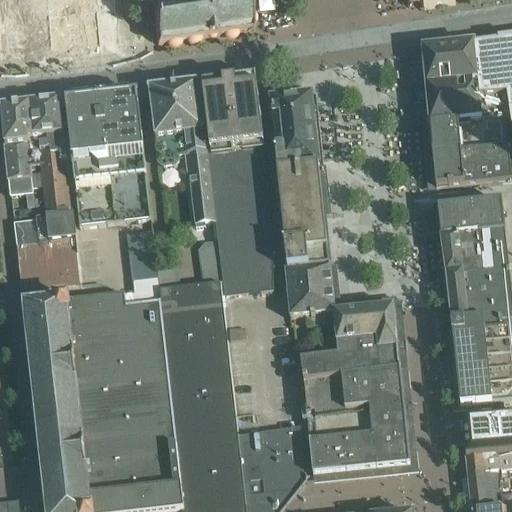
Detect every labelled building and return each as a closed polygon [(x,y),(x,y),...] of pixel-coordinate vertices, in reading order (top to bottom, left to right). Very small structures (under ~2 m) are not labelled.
[(0,0),(0,65),(24,63),(24,61),(69,56),(66,28),(64,29),(61,0),(0,0)] [(194,0),(153,6),(157,46),(253,31),(248,0),(194,0)] [(511,42),(477,47),(475,48),(479,101),(507,98),(511,120),(511,128),(511,42)] [(479,101),(475,48),(429,53),(424,59),(431,130),(504,121),(511,120),(507,98),(479,101)] [(206,120),(203,120),(204,129),(208,128),(213,173),(209,173),(211,191),(223,190),(224,200),(216,200),(221,243),(222,252),(224,282),(225,301),(274,295),(277,246),(257,90),(236,93),(235,85),(237,85),(237,84),(234,84),(234,85),(225,87),(225,85),(222,85),(222,87),(224,86),(224,90),(204,92),(204,89),(206,89),(206,87),(203,88),(206,120)] [(203,120),(199,88),(150,94),(159,167),(164,171),(176,170),(180,164),(179,160),(186,159),(187,171),(185,171),(186,183),(189,183),(189,184),(190,184),(196,227),(215,224),(211,191),(209,173),(204,129),(203,120)] [(137,96),(66,104),(74,178),(81,177),(89,250),(148,243),(140,165),(145,165),(137,96)] [(277,152),(317,149),(312,103),(308,99),(301,100),(272,103),(277,152)] [(63,178),(69,177),(63,125),(61,105),(59,105),(50,108),(51,113),(45,114),(51,159),(60,158),(63,178)] [(34,141),(30,108),(2,112),(9,184),(32,182),(31,167),(29,141),(34,141)] [(38,247),(17,250),(22,296),(82,289),(80,269),(78,255),(74,220),(70,220),(65,178),(69,177),(63,178),(60,158),(51,159),(45,114),(42,114),(41,109),(33,108),(30,108),(34,141),(29,141),(31,167),(42,166),(51,240),(37,242),(38,247)] [(504,121),(431,130),(433,159),(508,152),(504,121)] [(319,170),(317,149),(277,152),(279,173),(319,170)] [(511,184),(511,177),(508,152),(433,159),(436,193),(463,190),(511,184)] [(319,170),(279,173),(279,174),(278,174),(289,275),(285,275),(290,323),(306,321),(307,332),(336,329),(339,360),(301,364),(305,387),(339,382),(401,374),(395,311),(394,311),(340,316),(340,318),(336,319),(336,317),(335,317),(335,316),(334,316),(319,170)] [(34,197),(26,198),(28,212),(35,211),(34,197)] [(475,239),(480,239),(506,236),(502,205),(472,209),(475,239)] [(475,239),(472,209),(439,212),(442,242),(460,240),(459,241),(475,239)] [(38,247),(37,242),(35,225),(14,227),(17,250),(38,247)] [(464,277),(446,279),(461,412),(511,406),(511,293),(506,236),(480,239),(482,255),(488,254),(490,278),(464,281),(464,277)] [(480,239),(475,239),(459,241),(460,240),(442,242),(446,279),(464,277),(464,281),(490,278),(488,254),(482,255),(480,239)] [(222,252),(221,243),(206,244),(200,251),(204,285),(224,282),(222,252)] [(247,511),(245,484),(245,483),(240,440),(239,440),(223,301),(225,301),(223,288),(222,288),(160,295),(161,305),(183,511),(247,511)] [(125,298),(68,304),(91,511),(183,511),(161,305),(126,310),(125,298)] [(91,511),(68,304),(24,309),(45,501),(45,504),(47,504),(47,511),(91,511)] [(404,407),(401,374),(339,382),(347,471),(369,468),(369,473),(409,469),(408,457),(404,458),(402,442),(406,441),(404,418),(402,418),(401,408),(404,407)] [(347,471),(339,382),(305,387),(313,480),(348,476),(347,471)] [(511,421),(469,427),(463,427),(467,464),(499,460),(500,465),(511,461),(511,421)] [(306,483),(306,481),(301,430),(279,434),(285,496),(296,495),(306,483)] [(285,496),(279,434),(240,440),(245,483),(245,484),(263,482),(265,499),(263,499),(264,511),(274,510),(285,496)] [(511,461),(500,465),(499,460),(467,464),(469,480),(502,477),(503,479),(511,477),(511,461)] [(502,477),(469,480),(472,511),(511,511),(511,477),(503,479),(502,477)] [(247,511),(256,511),(264,511),(263,499),(265,499),(263,482),(245,484),(247,511)] [(37,511),(37,503),(8,507),(8,511),(37,511)]
